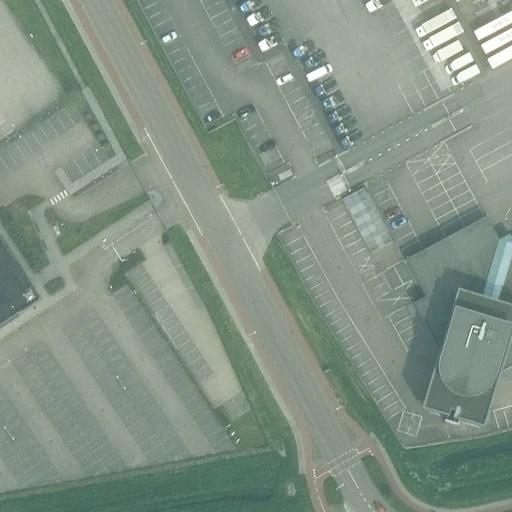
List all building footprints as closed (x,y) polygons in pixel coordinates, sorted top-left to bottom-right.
[(54,101),(76,91),(56,49),(31,60),(40,79),(34,82),(41,97),(50,92),(54,101)] [(422,411),(484,430),(502,373),(511,367),(511,251),(509,262),(494,258),(499,242),(486,218),(405,261),(425,298),(413,305),(440,354),(422,411)] [(0,329),(42,302),(34,290),(22,295),(0,245),(0,329)] [(183,340),(170,346),(176,360),(189,354),(183,340)] [(60,368),(56,356),(66,353),(63,344),(33,353),(40,375),(60,368)] [(181,362),(186,376),(201,371),(196,356),(181,362)] [(8,372),(0,376),(0,390),(9,409),(22,402),(8,372)] [(400,410),(416,403),(411,389),(394,396),(400,410)] [(23,460),(36,456),(29,439),(16,444),(23,460)] [(104,442),(91,451),(98,461),(111,452),(104,442)]
